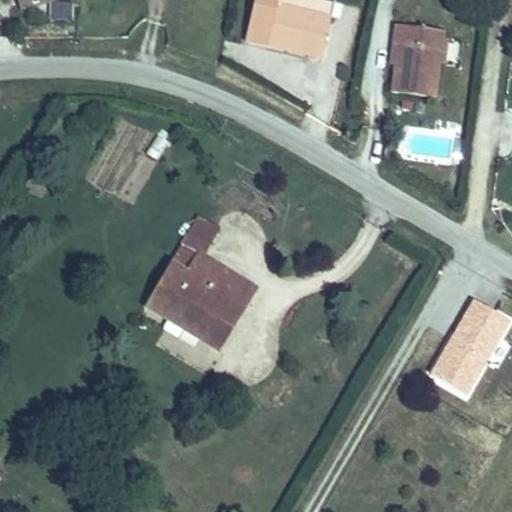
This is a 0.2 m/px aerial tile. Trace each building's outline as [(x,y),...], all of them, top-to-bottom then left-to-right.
[(0,0),(0,9),(8,6),(6,0),(0,0)] [(316,5),(290,0),(257,0),(251,35),(308,47),(311,28),(316,5)] [(334,32),(311,28),(308,47),(330,51),(334,32)] [(438,114),(443,80),(445,62),(448,45),(404,39),(402,55),(410,56),(407,79),(403,109),(438,114)] [(410,56),(402,55),(399,77),(407,79),(410,56)] [(453,63),(445,62),(443,80),(451,81),(453,63)] [(210,218),(183,268),(201,278),(209,263),(228,228),(210,218)] [(201,278),(183,268),(159,313),(216,344),(236,305),(253,313),(264,293),(209,263),(201,278)] [(236,305),(216,344),(233,353),(253,313),(236,305)]
